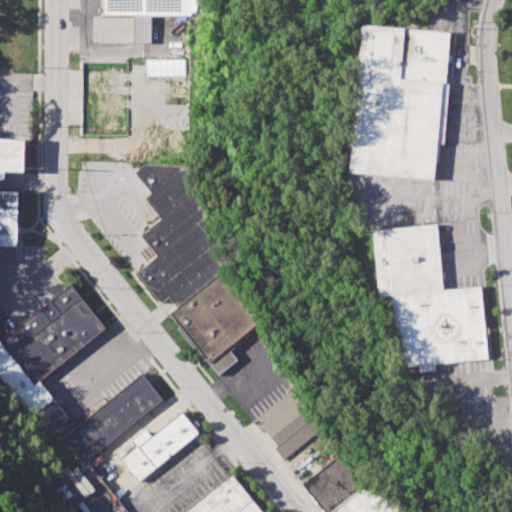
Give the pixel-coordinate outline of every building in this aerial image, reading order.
[(102,0),(198,0),(198,17),(153,17),(153,43),(133,43),(133,14),(102,14),(102,0)] [(349,172),(363,23),(448,31),(434,180),(349,172)] [(145,60),(184,60),(184,75),(145,75),(145,60)] [(0,136),(23,137),(23,171),(0,171),(0,190),(19,191),(18,247),(0,247),(0,136)] [(177,308),(168,297),(161,304),(135,273),(157,255),(141,234),(161,219),(145,199),(151,193),(135,172),(145,164),(203,166),(209,219),(220,272),(177,308)] [(371,230),(437,224),(444,289),(480,286),(487,357),(398,366),(391,295),(378,296),(371,230)] [(219,373),(236,358),(230,351),(263,323),(220,272),(177,308),(170,314),(219,373)] [(0,376),(0,338),(71,282),(107,327),(40,380),(76,425),(141,373),(162,400),(82,463),(38,409),(31,415),(0,376)] [(252,420),(290,389),(323,430),(283,462),(272,448),(277,445),(264,429),(261,431),(252,420)] [(119,458),(135,446),(130,440),(145,428),(151,437),(181,413),(196,432),(137,480),(119,458)] [(318,511),(418,511),(350,434),(294,484),(318,511)] [(186,511),(231,476),(260,511),(186,511)]
